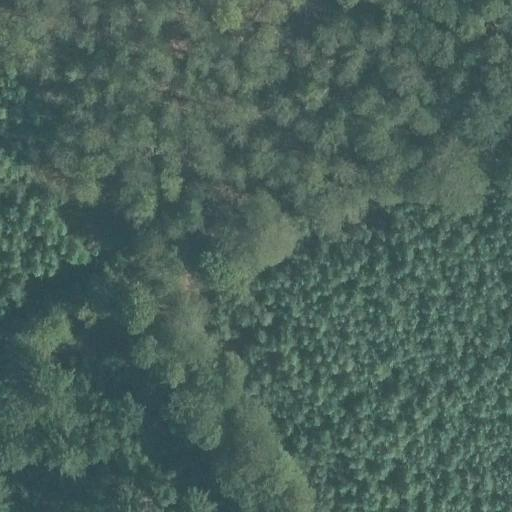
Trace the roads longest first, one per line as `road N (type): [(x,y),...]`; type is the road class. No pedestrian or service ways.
road 1 (track): [(511,56),(0,351)]
road 2 (track): [(139,271),(0,37)]
